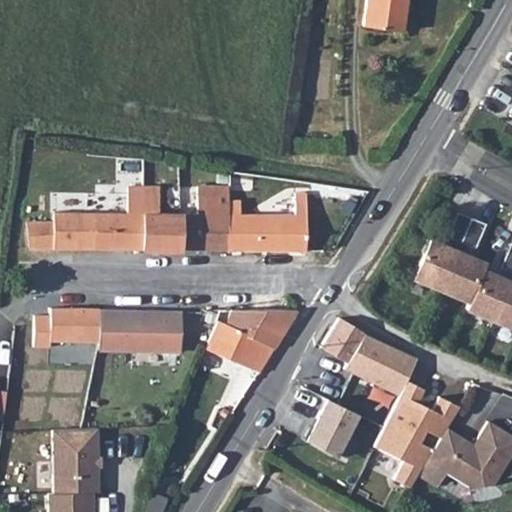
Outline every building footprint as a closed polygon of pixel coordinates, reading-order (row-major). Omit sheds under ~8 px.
[(400,28),(404,0),(365,0),(362,23),(400,28)] [(143,249),(143,187),(127,187),(126,213),(109,213),(109,250),(143,249)] [(143,249),(178,250),(178,214),(158,214),(158,187),(143,187),(143,249)] [(178,250),(227,250),(228,216),(228,188),(197,187),(196,215),(178,214),(178,250)] [(304,249),(305,187),(294,187),(293,216),(228,216),(227,250),(304,249)] [(443,235),(457,242),(467,217),(453,211),(443,235)] [(109,250),(109,213),(50,212),(50,221),(23,223),(27,250),(109,250)] [(467,217),(457,242),(471,247),(481,223),(467,217)] [(426,238),(409,276),(436,288),(453,250),(426,238)] [(496,266),(510,273),(511,268),(511,244),(507,242),(496,266)] [(479,269),(482,262),(453,250),(436,288),(465,300),(479,269)] [(479,269),(465,300),(462,307),(490,319),(507,281),(479,269)] [(511,282),(507,281),(490,319),(511,328),(511,282)] [(48,341),(97,340),(98,311),(98,307),(48,307),(48,316),(35,317),(33,348),(49,347),(48,341)] [(219,310),(205,309),(204,313),(201,321),(215,323),(225,327),(227,320),(229,310),(219,310)] [(249,367),(262,343),(272,348),(295,310),(235,310),(229,310),(227,320),(225,327),(215,323),(204,348),(249,367)] [(98,311),(97,340),(97,349),(179,352),(180,312),(98,311)] [(350,325),(336,316),(331,323),(318,346),(344,364),(342,369),(397,392),(403,379),(412,358),(350,325)] [(258,371),(272,348),(262,343),(249,367),(258,371)] [(408,487),(414,475),(431,447),(416,440),(421,429),(437,436),(443,428),(457,403),(434,394),(428,407),(414,401),(421,388),(403,379),(397,392),(369,445),(400,457),(391,478),(408,487)] [(320,394),(299,439),(335,455),(355,411),(320,394)] [(459,438),(443,428),(437,436),(431,447),(414,475),(435,487),(443,472),(470,488),(491,483),(511,446),(511,437),(484,420),(468,448),(457,441),(459,438)] [(51,429),(52,493),(91,492),(97,492),(96,427),(92,427),(51,429)] [(46,493),(46,511),(91,511),(91,492),(52,493),(46,493)]
